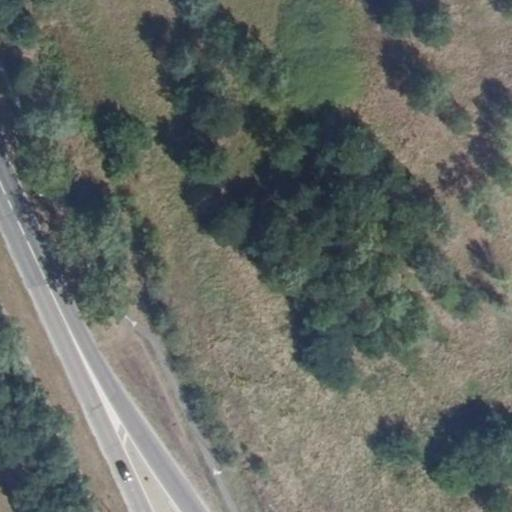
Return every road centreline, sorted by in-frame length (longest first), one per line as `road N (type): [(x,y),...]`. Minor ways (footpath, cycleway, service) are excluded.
road 1 (primary): [(191,511),(54,303)]
road 2 (primary): [(54,303),(141,511)]
road 3 (primary): [(54,303),(0,185)]
